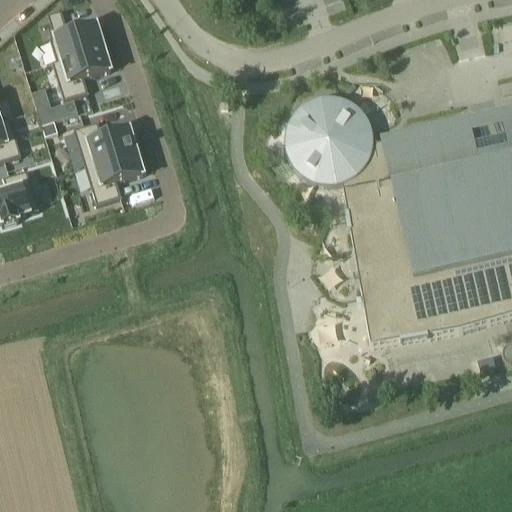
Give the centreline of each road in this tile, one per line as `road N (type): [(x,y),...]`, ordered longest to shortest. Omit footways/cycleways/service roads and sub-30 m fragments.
road 1 (residential): [(0,277),(181,219),(123,42)]
road 2 (residential): [(443,0),(261,63),(225,60),(199,45),(164,0)]
